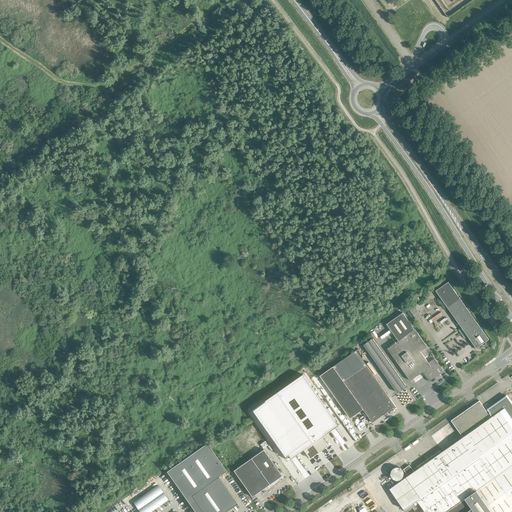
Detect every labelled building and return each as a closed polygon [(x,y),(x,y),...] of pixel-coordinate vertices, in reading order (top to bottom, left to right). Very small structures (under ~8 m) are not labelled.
[(435,291),(451,313),(464,304),(448,282),(435,291)] [(489,340),(464,304),(451,313),(476,348),(489,340)] [(403,313),(386,324),(398,341),(387,349),(410,381),(422,372),(425,376),(426,376),(426,377),(429,382),(437,376),(437,375),(438,374),(439,375),(444,371),(434,358),(428,363),(420,351),(427,347),(415,329),(415,330),(403,313)] [(356,350),(320,376),(348,415),(361,406),(372,423),(396,406),(356,350)] [(303,374),(277,393),(319,452),(329,446),(322,437),(339,425),(303,374)] [(255,408),(251,411),(284,458),(288,455),(291,459),(304,450),(310,459),(319,452),(277,393),(255,408)] [(509,511),(511,510),(511,403),(507,396),(488,409),(490,413),(489,413),(492,417),(491,418),(479,401),(451,421),(463,438),(390,489),(405,511),(406,511),(423,501),(428,508),(422,511),(509,511)] [(225,511),(237,504),(218,477),(226,471),(223,466),(207,443),(166,472),(194,511),(225,511)] [(252,497),(262,490),(264,493),(286,477),(281,470),(278,471),(263,450),(233,471),(252,497)] [(159,485),(135,503),(141,511),(151,511),(169,500),(159,485)]
